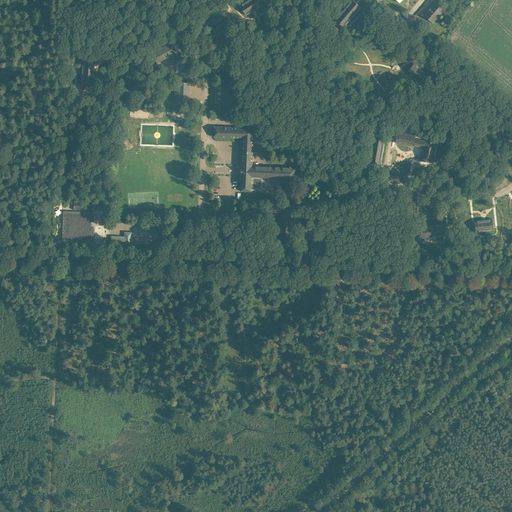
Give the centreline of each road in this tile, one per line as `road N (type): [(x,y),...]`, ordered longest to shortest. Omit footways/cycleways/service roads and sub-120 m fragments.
road 1 (secondary): [(319,511),(511,335)]
road 2 (unclassified): [(511,273),(267,264)]
road 3 (track): [(267,264),(54,256)]
road 4 (unclassified): [(511,116),(379,0)]
road 5 (track): [(54,377),(46,511)]
road 6 (track): [(54,256),(54,377)]
